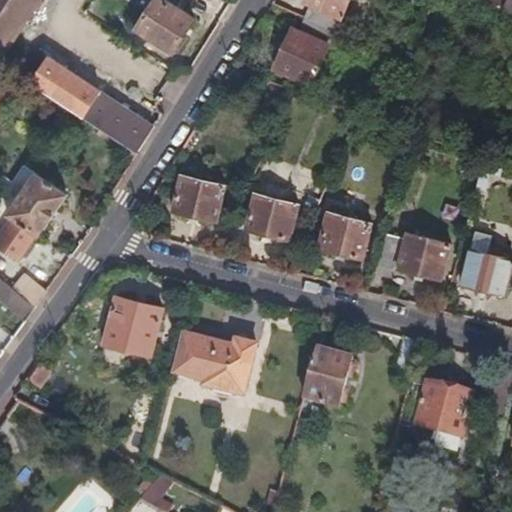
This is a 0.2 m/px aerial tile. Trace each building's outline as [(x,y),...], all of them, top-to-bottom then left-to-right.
[(40,0),(0,0),(0,62),(8,68),(13,60),(4,54),(40,0)] [(100,0),(94,12),(110,22),(121,4),(114,0),(100,0)] [(174,54),(195,20),(179,9),(184,0),(158,0),(138,31),(174,54)] [(336,32),(350,0),(307,0),(306,4),(313,7),(307,19),(336,32)] [(311,87),(336,32),(307,19),(301,32),(294,29),(276,70),(311,87)] [(155,129),(48,59),(31,83),(102,130),(139,155),(155,129)] [(139,155),(102,130),(98,136),(136,161),(139,155)] [(489,194),(497,163),(486,159),(478,191),(489,194)] [(283,180),(288,168),(269,160),(264,173),(283,180)] [(41,237),(69,194),(37,173),(8,216),(13,219),(4,233),(31,250),(40,237),(41,237)] [(220,222),(229,186),(186,175),(177,211),(220,222)] [(292,241),(302,205),(258,194),(249,230),(292,241)] [(313,217),(321,199),(312,194),(304,213),(313,217)] [(364,260),(373,224),(330,212),(321,249),(364,260)] [(473,249),(464,285),(507,297),(511,276),(511,259),(491,254),(495,235),(478,231),(473,249)] [(443,280),(453,244),(409,233),(407,239),(388,234),(377,263),(443,280)] [(37,308),(48,293),(25,278),(16,290),(37,308)] [(0,297),(3,300),(13,288),(4,280),(0,285),(0,297)] [(16,290),(13,288),(3,300),(28,321),(37,308),(16,290)] [(92,315),(104,300),(91,290),(80,306),(92,315)] [(152,357),(164,311),(119,299),(107,345),(152,357)] [(248,395),(261,342),(241,337),(239,346),(187,333),(178,372),(204,378),(203,383),(248,395)] [(414,372),(422,342),(405,338),(397,367),(414,372)] [(342,408),(356,360),(325,351),(327,344),(322,342),(306,397),(342,408)] [(40,389),(52,372),(40,363),(28,381),(40,389)] [(510,399),(511,393),(511,365),(503,363),(495,395),(510,399)] [(465,435),(475,395),(429,383),(419,423),(465,435)] [(160,472),(146,498),(160,506),(174,479),(160,472)]
